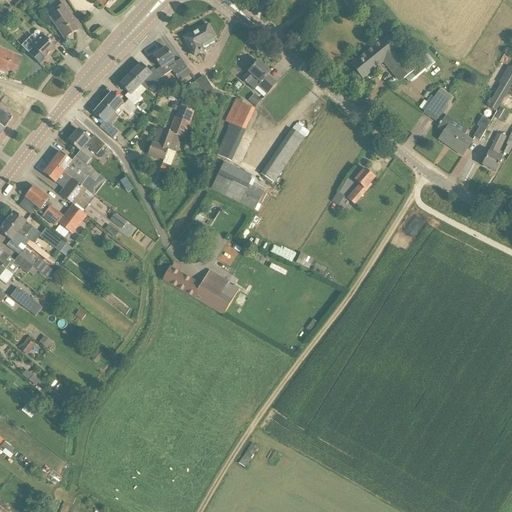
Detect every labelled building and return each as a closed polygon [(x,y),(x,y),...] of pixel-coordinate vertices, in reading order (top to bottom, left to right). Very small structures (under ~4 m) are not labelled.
[(70,15),(64,5),(57,9),(59,12),(53,16),(57,23),(55,24),(56,27),(64,39),(78,30),(68,16),(70,15)] [(276,12),(283,18),(286,14),(280,8),(276,12)] [(184,38),(194,56),(204,51),(201,45),(215,37),(208,25),(184,38)] [(43,36),(32,46),(34,49),(29,54),(40,66),(55,52),(54,50),(55,49),(50,43),(51,40),(48,37),(45,38),(43,36)] [(398,50),(387,37),(352,66),(363,79),(383,62),(392,73),(401,82),(414,71),(397,50),(398,50)] [(435,64),(416,40),(408,47),(427,70),(435,64)] [(0,48),(0,71),(2,72),(4,68),(15,73),(21,57),(0,48)] [(190,73),(181,59),(175,63),(174,61),(166,48),(153,56),(160,68),(156,71),(161,78),(172,71),(175,77),(178,75),(180,80),(190,73)] [(254,90),(257,87),(267,95),(277,84),(267,76),(271,72),(258,61),(249,72),(242,80),(254,90)] [(131,75),(141,85),(146,90),(153,83),(157,86),(163,80),(161,78),(156,71),(154,68),(149,72),(141,64),(131,75)] [(511,84),(511,67),(489,107),(496,112),(511,84)] [(136,91),(141,85),(131,75),(120,85),(129,93),(125,97),(134,105),(142,97),(136,91)] [(204,77),(197,82),(203,92),(211,95),(213,90),(204,77)] [(103,103),(117,116),(123,110),(129,116),(136,108),(128,100),(124,104),(122,103),(123,102),(112,93),(103,103)] [(450,102),(437,93),(423,114),(436,122),(450,102)] [(256,107),(262,101),(255,94),(249,101),(256,107)] [(511,96),(509,95),(493,122),(502,127),(511,110),(511,96)] [(231,128),(244,134),(255,109),(237,101),(227,122),(231,124),(229,127),(231,128)] [(139,105),(138,106),(142,111),(143,111),(147,106),(142,102),(139,105)] [(110,125),(117,116),(103,103),(94,114),(104,123),(100,127),(113,138),(119,132),(110,125)] [(154,144),(152,144),(148,155),(164,160),(160,172),(173,177),(176,168),(171,167),(176,153),(173,152),(179,136),(184,138),(194,112),(180,107),(170,132),(160,129),(154,144)] [(0,108),(0,125),(5,129),(13,117),(11,116),(12,116),(11,115),(10,116),(0,108)] [(477,126),(479,128),(473,138),(479,141),(491,122),(482,117),(477,126)] [(451,124),(444,119),(441,123),(440,122),(439,125),(440,125),(437,129),(444,133),(440,138),(452,146),(451,148),(463,156),(473,142),(449,126),(451,124)] [(292,130),(261,176),(273,184),(308,132),(297,124),(292,131),(292,130)] [(218,157),(230,163),(244,134),(231,128),(218,157)] [(90,140),(79,130),(69,142),(80,152),(85,146),(96,155),(105,145),(96,138),(92,142),(90,140)] [(129,144),(137,136),(132,131),(124,139),(129,144)] [(505,137),(498,134),(482,166),(495,172),(502,158),(497,155),(505,137)] [(52,164),(64,173),(72,179),(81,187),(85,182),(89,177),(95,182),(100,176),(76,157),(72,162),(60,153),(52,164)] [(223,163),(211,190),(240,203),(255,210),(265,190),(258,186),(259,186),(250,182),(252,178),(223,163)] [(73,205),(74,206),(75,207),(87,191),(82,187),(81,187),(72,179),(64,173),(52,164),(43,174),(55,184),(56,183),(64,190),(66,188),(68,190),(63,197),(60,195),(73,205)] [(176,170),(174,176),(180,178),(182,173),(176,170)] [(348,200),(346,202),(352,207),(354,205),(355,206),(372,186),(370,184),(375,179),(365,170),(355,182),(361,187),(358,191),(357,190),(348,200)] [(25,198),(41,209),(39,212),(44,216),(43,217),(56,227),(63,217),(51,207),(52,206),(47,202),(49,199),(34,187),(25,198)] [(345,198),(338,193),(332,203),(339,207),(345,198)] [(72,235),(86,216),(75,207),(74,206),(59,225),(72,235)] [(200,211),(194,221),(200,225),(207,214),(200,211)] [(14,212),(7,222),(26,237),(33,228),(26,222),(27,222),(14,212)] [(127,224),(115,214),(110,221),(122,230),(127,224)] [(26,237),(7,222),(0,230),(0,231),(11,241),(11,242),(18,247),(20,244),(24,247),(30,240),(26,237)] [(67,244),(46,229),(40,237),(60,253),(67,244)] [(56,261),(34,244),(30,240),(27,244),(26,245),(52,265),(56,261)] [(0,264),(3,267),(6,269),(10,264),(7,261),(10,257),(0,249),(0,264)] [(38,259),(25,249),(19,256),(33,267),(38,259)] [(300,254),(296,263),(309,270),(314,261),(300,254)] [(33,267),(19,256),(13,263),(27,274),(33,268),(33,267)] [(33,267),(33,268),(38,272),(55,285),(61,277),(38,259),(33,267)] [(202,286),(172,268),(170,267),(162,281),(222,316),(239,289),(228,283),(229,282),(219,276),(211,271),(202,286)] [(35,317),(42,308),(17,289),(10,297),(35,317)] [(79,311),(75,316),(81,321),(85,316),(79,311)] [(39,343),(47,349),(52,342),(45,337),(39,343)] [(21,351),(27,356),(35,346),(29,342),(21,351)] [(32,383),(36,378),(31,374),(27,379),(32,383)] [(30,401),(26,405),(35,412),(38,407),(30,401)] [(75,409),(67,402),(61,408),(70,415),(75,409)] [(35,412),(26,405),(22,411),(31,419),(35,412)]
